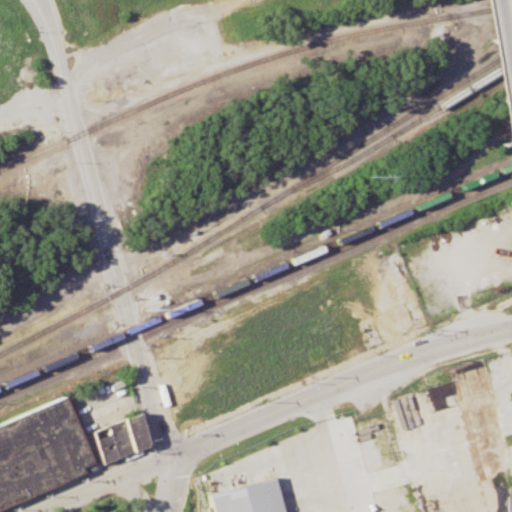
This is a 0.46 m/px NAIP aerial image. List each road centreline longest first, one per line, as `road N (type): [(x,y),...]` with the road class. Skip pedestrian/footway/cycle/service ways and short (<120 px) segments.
road 1 (tertiary): [(171,454),(35,0)]
road 2 (tertiary): [(171,454),(438,349),(511,329)]
road 3 (residential): [(34,511),(171,454)]
